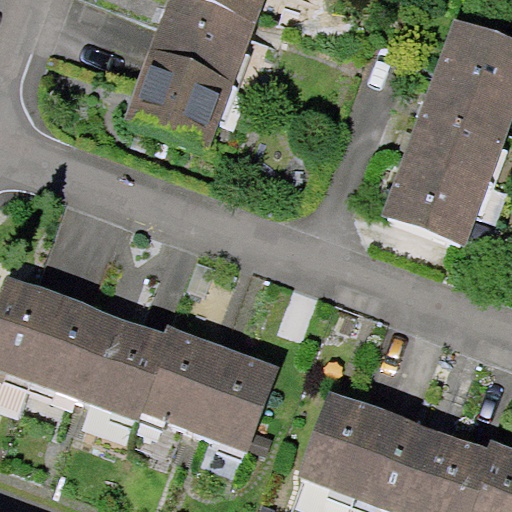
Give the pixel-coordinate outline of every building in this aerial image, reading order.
[(269,0),(171,0),(126,134),(214,164),(269,0)] [(388,227),(463,256),(511,129),(511,58),(461,38),(388,227)] [(165,351),(9,294),(0,317),(0,384),(136,434),(139,422),(165,351)] [(165,351),(139,422),(248,462),(279,379),(169,339),(165,351)] [(473,511),(490,469),(330,408),(298,492),(351,511),(473,511)] [(490,469),(473,511),(511,511),(511,463),(494,457),(490,469)]
